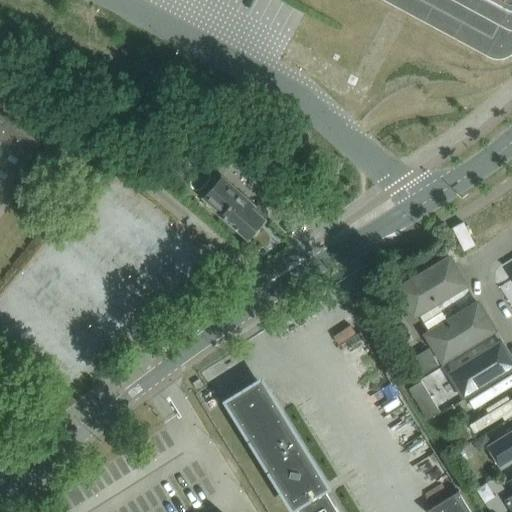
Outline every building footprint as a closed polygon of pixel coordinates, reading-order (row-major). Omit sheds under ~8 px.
[(511,0),(386,0),(488,55),(493,57),(499,58),(504,57),(509,55),(511,52),(511,0)] [(0,201),(3,203),(42,140),(0,113),(0,201)] [(221,177),(202,198),(249,239),(265,221),(252,209),(255,206),(221,177)] [(461,222),(451,229),(464,250),(475,244),(461,222)] [(471,287),(451,255),(390,293),(410,325),(471,287)] [(354,272),(345,276),(352,292),(331,301),(340,322),(370,309),(354,272)] [(497,331),(479,303),(423,337),(440,366),(497,331)] [(511,372),(511,363),(500,345),(449,377),(465,402),(511,372)] [(409,363),(420,380),(440,367),(430,350),(409,363)] [(394,361),(384,368),(396,386),(406,379),(394,361)] [(427,420),(440,412),(433,401),(421,381),(408,388),(427,420)] [(339,511),(265,393),(236,411),(298,511),(339,511)] [(460,443),(471,436),(466,428),(458,415),(447,422),(460,443)] [(511,460),(511,419),(480,440),(498,469),(511,460)] [(469,458),(462,448),(458,450),(454,453),(460,464),(466,460),(469,458)] [(460,492),(459,491),(426,511),(428,511),(430,511),(470,511),(459,493),(460,492)]
